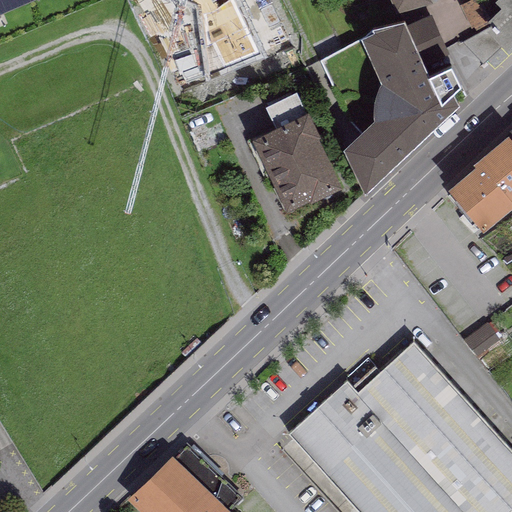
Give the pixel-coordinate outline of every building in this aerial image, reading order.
[(0,0),(0,19),(44,0),(0,0)] [(386,0),(393,21),(432,9),(429,0),(386,0)] [(459,8),(472,36),(490,27),(477,0),(476,0),(475,0),(459,8)] [(511,0),(474,0),(475,0),(476,0),(477,0),(490,27),(472,36),(462,44),(483,67),(498,51),(505,60),(511,53),(511,0)] [(430,86),(404,32),(360,45),(380,93),(374,131),(365,139),(343,159),(365,202),(458,113),(454,103),(461,97),(450,77),(430,86)] [(265,110),(276,133),(306,120),(296,97),(265,110)] [(276,133),(251,144),(287,218),(342,194),(306,120),(276,133)] [(511,149),(507,144),(473,172),(475,176),(480,172),(511,209),(511,149)] [(511,216),(511,209),(480,172),(475,176),(448,199),(483,240),(511,216)] [(486,325),(464,341),(476,359),(499,343),(486,325)] [(346,386),(288,439),(355,511),(511,511),(511,455),(413,347),(357,398),(346,386)] [(236,511),(171,448),(127,492),(147,511),(236,511)]
